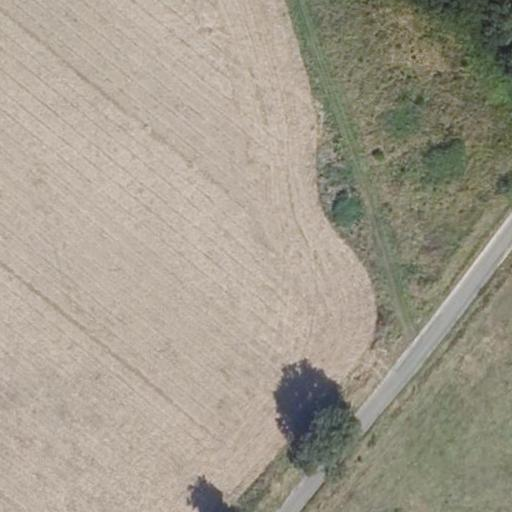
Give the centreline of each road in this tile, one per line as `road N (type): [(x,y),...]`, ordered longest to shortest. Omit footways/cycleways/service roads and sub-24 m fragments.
road 1 (tertiary): [(285,511),(511,221)]
road 2 (track): [(420,345),(298,0)]
